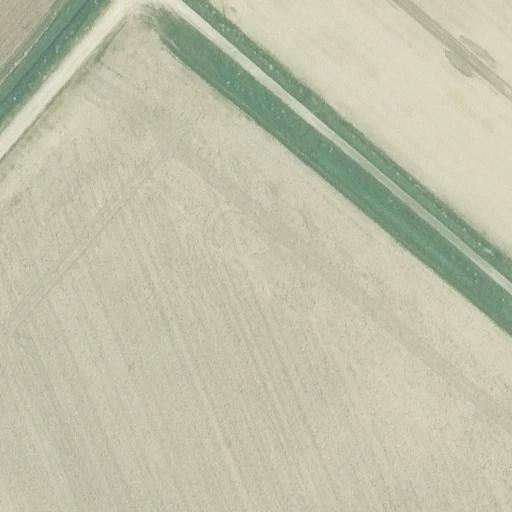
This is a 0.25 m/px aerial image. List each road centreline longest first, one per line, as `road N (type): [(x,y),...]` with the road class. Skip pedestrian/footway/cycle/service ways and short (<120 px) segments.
road 1 (track): [(511,287),(168,0)]
road 2 (track): [(0,146),(126,0)]
